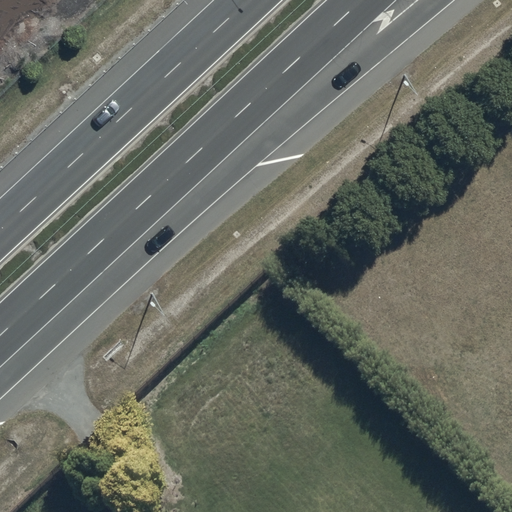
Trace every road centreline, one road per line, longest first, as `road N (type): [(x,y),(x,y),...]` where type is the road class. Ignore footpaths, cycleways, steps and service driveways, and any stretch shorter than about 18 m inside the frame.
road 1 (trunk): [(434,0),(0,361)]
road 2 (trunk): [(361,0),(0,335)]
road 3 (trunk): [(0,230),(248,0)]
